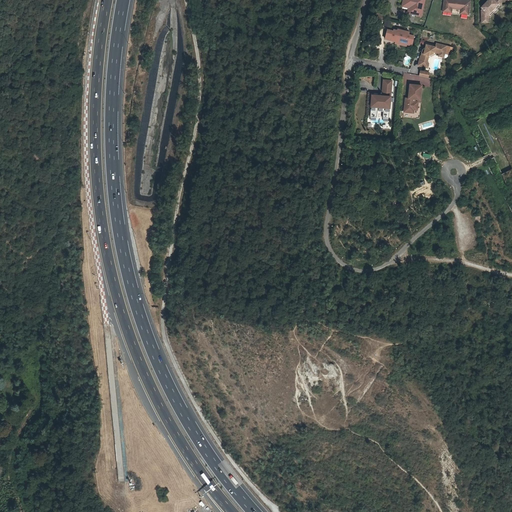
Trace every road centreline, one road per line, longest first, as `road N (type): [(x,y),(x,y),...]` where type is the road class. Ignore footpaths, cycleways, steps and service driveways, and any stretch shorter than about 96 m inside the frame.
road 1 (motorway): [(253,511),(172,393),(124,258),(111,152),(123,0)]
road 2 (motorway): [(106,0),(96,66),(96,195),(114,288),(151,390),(230,511)]
road 3 (residential): [(456,180),(451,205),(385,266),(350,268),(329,248),(347,74),(365,0)]
